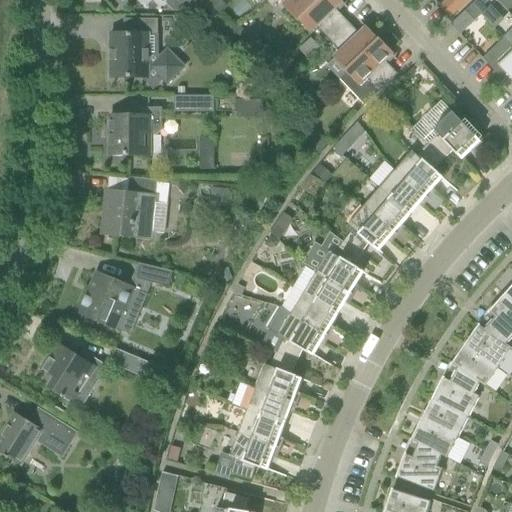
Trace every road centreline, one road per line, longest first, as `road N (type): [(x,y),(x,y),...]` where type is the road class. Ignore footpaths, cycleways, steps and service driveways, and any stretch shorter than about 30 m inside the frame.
road 1 (residential): [(313,511),(348,407),(381,342),(447,249),(511,182)]
road 2 (unclassified): [(0,316),(34,240),(45,178),(41,0)]
road 3 (residential): [(511,137),(383,0)]
